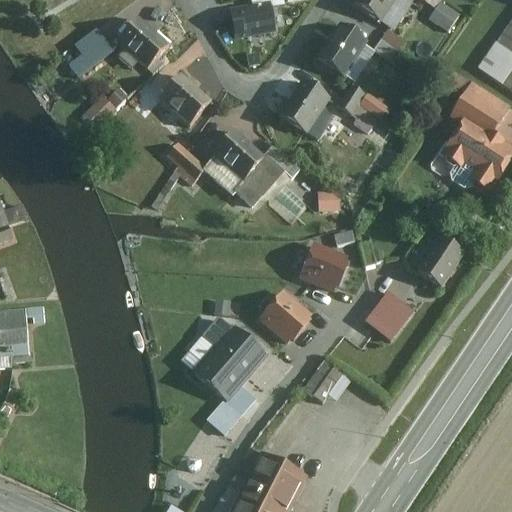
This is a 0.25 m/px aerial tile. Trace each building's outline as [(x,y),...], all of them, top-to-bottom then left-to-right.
[(89,0),(100,14),(118,0),(89,0)] [(398,0),(357,0),(351,10),(381,28),(398,0)] [(270,5),(229,12),(234,43),(275,36),(270,5)] [(169,44),(137,18),(114,46),(146,72),(169,44)] [(511,19),(477,72),(511,95),(511,19)] [(367,46),(338,27),(314,64),(343,82),(367,46)] [(95,30),(75,47),(82,55),(69,66),(80,79),(113,51),(95,30)] [(390,31),(375,50),(392,63),(407,44),(390,31)] [(211,102),(179,75),(156,103),(188,130),(211,102)] [(331,102),(302,83),(278,120),(307,138),(331,102)] [(361,88),(341,110),(369,135),(389,113),(361,88)] [(468,184),(492,199),(511,166),(511,149),(465,121),(441,160),(460,172),(463,167),(474,174),(468,184)] [(267,158),(235,132),(211,159),(243,186),(267,158)] [(319,212),(339,212),(340,194),(319,193),(319,212)] [(465,258),(440,241),(416,276),(442,293),(465,258)] [(352,262),(313,247),(299,282),(332,296),(334,291),(339,293),(352,262)] [(288,291),(257,326),(287,352),(318,317),(288,291)] [(365,325),(390,345),(414,315),(388,296),(365,325)] [(0,362),(37,362),(33,315),(0,317),(0,362)] [(273,361),(240,333),(201,379),(234,407),(273,361)] [(309,395),(330,409),(350,379),(329,365),(309,395)] [(221,406),(207,421),(226,438),(239,422),(221,406)] [(267,459),(239,511),(300,511),(315,484),(267,459)]
